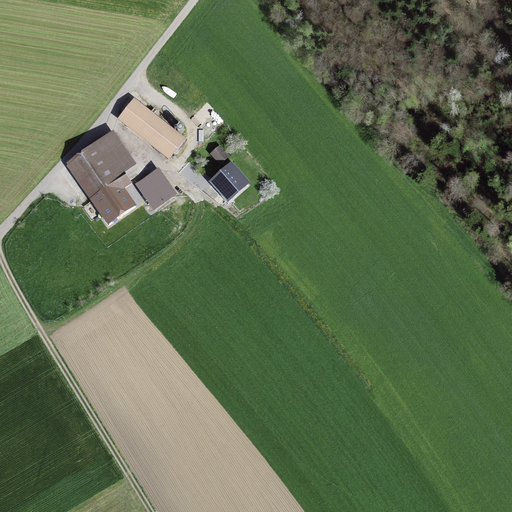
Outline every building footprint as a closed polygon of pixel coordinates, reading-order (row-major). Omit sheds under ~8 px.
[(179,140),(135,107),(124,120),(169,153),(179,140)] [(117,190),(128,182),(122,173),(123,172),(103,143),(72,164),(97,199),(115,187),(117,190)] [(227,157),(220,150),(214,156),(221,163),(227,157)] [(246,184),(231,168),(212,184),(228,201),(246,184)] [(157,182),(143,193),(150,203),(165,192),(157,182)] [(115,187),(97,199),(110,219),(128,206),(117,190),(115,187)]
